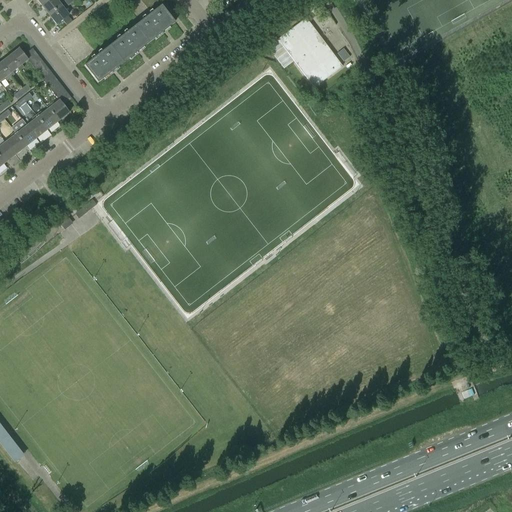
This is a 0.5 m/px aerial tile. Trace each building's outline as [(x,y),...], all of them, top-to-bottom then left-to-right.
[(48,15),(61,6),(56,0),(48,0),(41,6),(48,15)] [(155,0),(148,0),(143,5),(147,9),(157,1),(155,0)] [(147,9),(151,14),(161,6),(157,1),(147,9)] [(68,15),(61,6),(48,15),(56,25),(68,15)] [(151,14),(140,22),(135,26),(148,44),(174,24),(161,6),(151,14)] [(63,21),(67,26),(72,22),(68,17),(63,21)] [(305,18),(277,40),(313,88),(342,67),(305,18)] [(123,64),(148,44),(135,26),(109,46),(123,64)] [(97,84),(123,64),(109,46),(84,66),(97,84)] [(21,65),(27,61),(28,60),(27,60),(24,55),(19,49),(9,56),(18,68),(17,69),(19,71),(24,68),(21,65)] [(27,60),(36,54),(32,49),(24,55),(27,60)] [(28,60),(27,61),(31,65),(39,59),(36,54),(27,60),(28,60)] [(0,63),(0,64),(11,78),(14,75),(12,73),(17,69),(18,68),(9,56),(0,63)] [(39,59),(31,65),(35,70),(43,64),(39,59)] [(11,78),(0,64),(0,82),(5,78),(7,81),(11,78)] [(43,64),(35,70),(38,75),(47,68),(43,64)] [(47,68),(38,75),(42,80),(50,73),(47,68)] [(44,82),(48,87),(56,80),(52,75),(44,82)] [(48,87),(51,91),(60,85),(56,80),(48,87)] [(23,95),(29,89),(27,85),(20,91),(23,95)] [(60,85),(51,91),(55,96),(63,90),(60,85)] [(55,96),(58,100),(59,100),(59,101),(67,95),(63,90),(55,96)] [(16,100),(23,95),(20,91),(13,96),(16,100)] [(22,99),(25,103),(32,98),(29,94),(22,99)] [(67,95),(59,101),(63,106),(71,99),(67,95)] [(22,99),(15,104),(19,108),(25,103),(22,99)] [(4,109),(11,104),(8,100),(1,105),(4,109)] [(63,106),(59,101),(59,100),(58,100),(52,106),(51,104),(46,108),(47,109),(48,109),(58,122),(69,113),(63,106)] [(47,130),(58,122),(48,109),(47,109),(41,114),(40,112),(36,116),(47,130)] [(0,116),(4,120),(10,114),(7,110),(0,116)] [(36,139),(47,130),(36,116),(31,119),(33,121),(26,126),(36,139)] [(14,132),(26,147),(36,139),(26,126),(20,131),(18,129),(14,132)] [(15,155),(26,147),(14,132),(10,136),(11,138),(5,142),(15,155)] [(0,158),(4,164),(15,155),(5,142),(0,146),(0,158)] [(80,218),(91,209),(96,205),(92,200),(76,213),(77,214),(75,216),(77,218),(79,217),(80,218)] [(67,220),(63,223),(60,225),(64,230),(71,225),(70,224),(71,223),(70,220),(68,221),(67,220)] [(0,447),(9,459),(18,452),(0,430),(0,447)]
